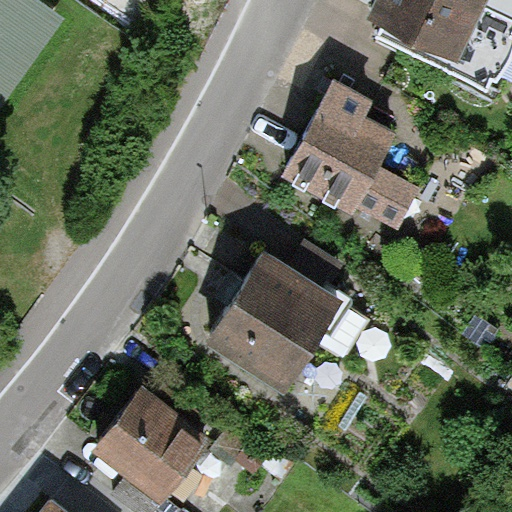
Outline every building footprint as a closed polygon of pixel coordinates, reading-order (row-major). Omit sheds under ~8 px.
[(0,0),(0,119),(69,22),(37,0),(0,0)] [(511,21),(466,0),(375,0),(365,21),(382,30),(378,39),(485,92),(488,79),(495,80),(509,60),(511,51),(511,21)] [(511,0),(466,0),(511,21),(511,0)] [(374,100),(333,78),(281,176),(352,214),(357,206),(399,229),(422,187),(381,166),(398,134),(365,116),(374,100)] [(345,300),(264,250),(205,344),(286,394),(345,300)] [(213,443),(143,390),(94,453),(126,477),(164,507),(172,497),(213,443)] [(190,511),(172,497),(164,507),(126,477),(113,494),(136,511),(190,511)] [(66,511),(50,499),(40,511),(66,511)]
